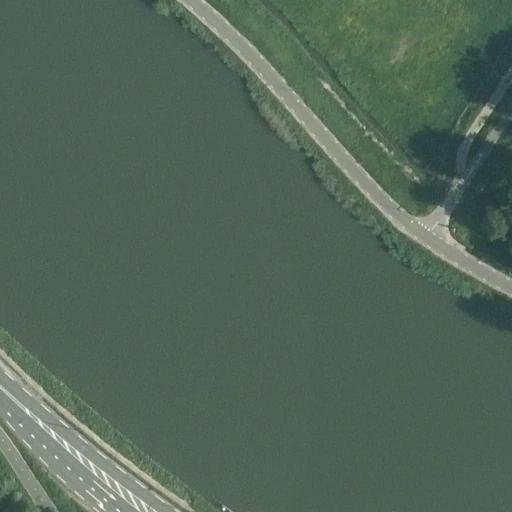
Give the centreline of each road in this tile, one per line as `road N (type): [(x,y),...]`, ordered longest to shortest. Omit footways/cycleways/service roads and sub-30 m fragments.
road 1 (unclassified): [(188,0),(424,237)]
road 2 (primary): [(165,511),(0,387)]
road 3 (primary): [(0,390),(37,434),(127,511)]
road 4 (track): [(511,75),(466,144),(462,181)]
